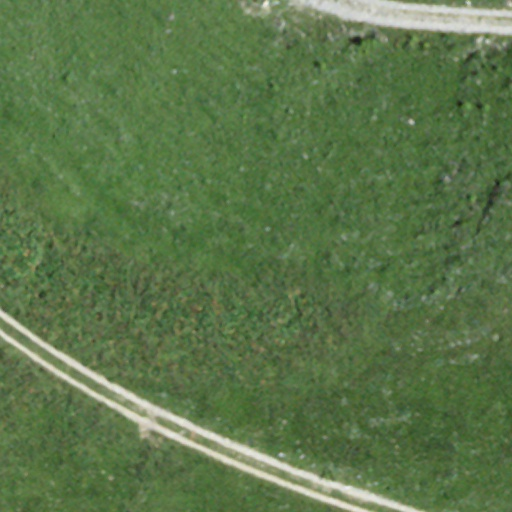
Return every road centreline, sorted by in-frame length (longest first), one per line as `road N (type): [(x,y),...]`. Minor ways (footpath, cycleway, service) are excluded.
road 1 (track): [(0,321),(169,424),(391,511)]
road 2 (track): [(511,19),(373,11),(330,0)]
